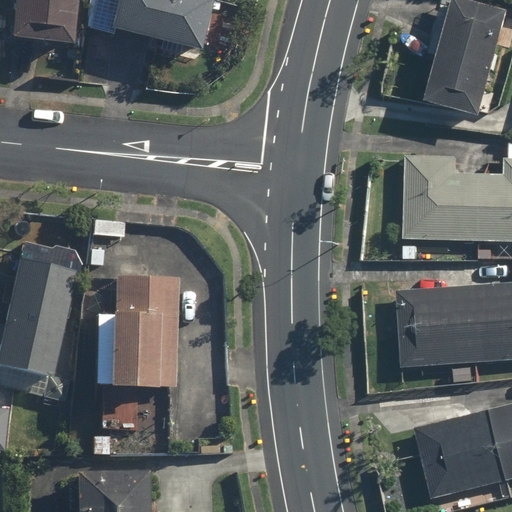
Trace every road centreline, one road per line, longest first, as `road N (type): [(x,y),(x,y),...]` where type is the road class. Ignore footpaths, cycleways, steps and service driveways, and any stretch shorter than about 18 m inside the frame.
road 1 (secondary): [(293,195),(289,329),(311,511)]
road 2 (residential): [(144,158),(174,143),(299,154)]
road 3 (secondary): [(333,0),(299,154)]
road 4 (residential): [(293,195),(168,175),(144,158)]
road 5 (residential): [(144,158),(0,143)]
